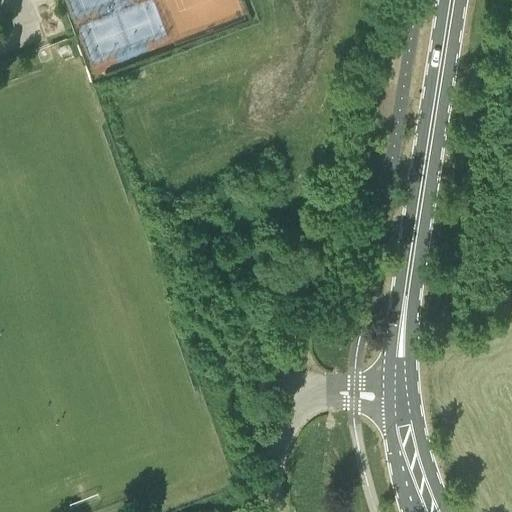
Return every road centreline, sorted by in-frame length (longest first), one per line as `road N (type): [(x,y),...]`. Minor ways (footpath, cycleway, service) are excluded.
road 1 (tertiary): [(403,316),(451,0)]
road 2 (unclassified): [(269,511),(288,409),(301,395),(321,391)]
